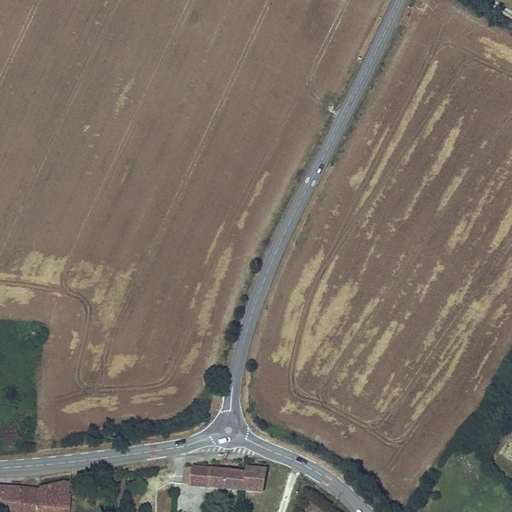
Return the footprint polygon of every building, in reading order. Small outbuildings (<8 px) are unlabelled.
[(191,485),(192,467),(185,468),(183,484),(191,485)] [(267,470),(246,468),(245,472),(213,469),(192,467),(191,485),(264,492),(267,470)] [(173,483),(174,475),(157,475),(157,483),(173,483)] [(74,484),(63,483),(49,486),(38,489),(38,490),(19,488),(18,501),(0,500),(0,511),(68,511),(70,497),(67,496),(68,492),(72,493),(74,484)] [(0,487),(0,500),(18,501),(19,488),(0,487)]
